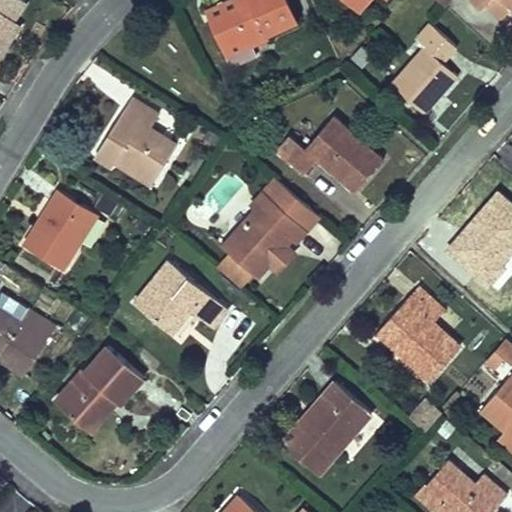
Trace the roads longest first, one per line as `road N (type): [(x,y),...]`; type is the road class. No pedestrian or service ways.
road 1 (residential): [(0,432),(74,490),(113,500),(144,496),(186,474),(511,95)]
road 2 (residential): [(106,0),(0,135)]
